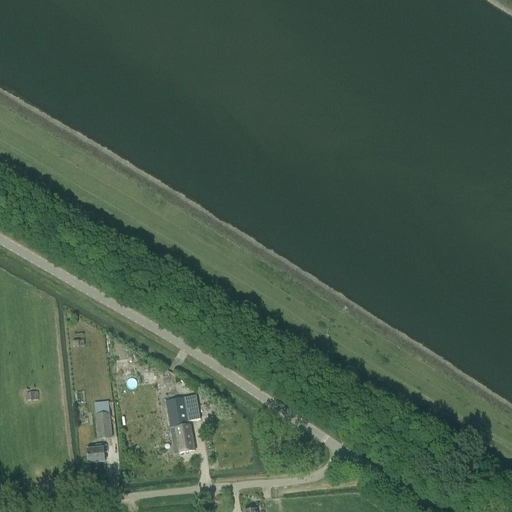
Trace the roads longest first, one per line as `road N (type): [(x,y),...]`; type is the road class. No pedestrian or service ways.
road 1 (unclassified): [(342,450),(0,239)]
road 2 (unclassified): [(9,511),(309,481),(342,450)]
